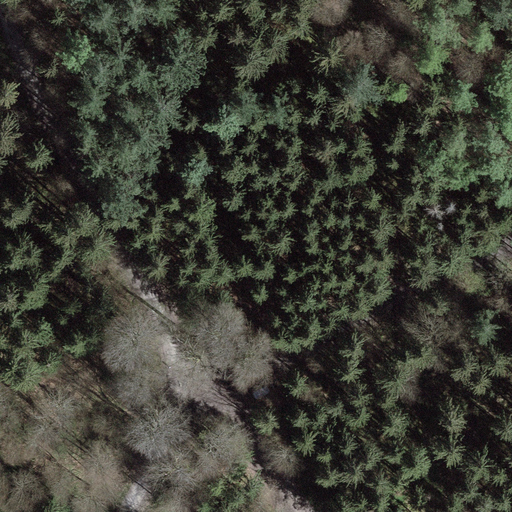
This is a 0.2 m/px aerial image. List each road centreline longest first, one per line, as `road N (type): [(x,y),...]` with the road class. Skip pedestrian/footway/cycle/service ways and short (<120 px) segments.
road 1 (track): [(1,0),(37,97),(205,400)]
road 2 (track): [(205,400),(511,248)]
road 3 (track): [(205,400),(248,436),(304,511)]
road 4 (track): [(122,511),(172,431),(205,400)]
